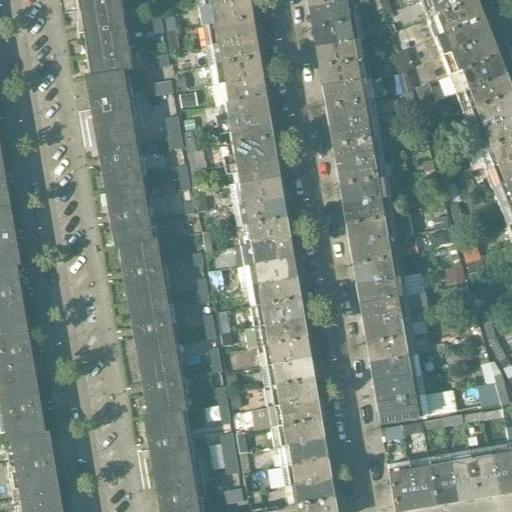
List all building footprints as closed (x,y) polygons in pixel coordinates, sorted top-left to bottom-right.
[(129,71),(121,24),(117,0),(74,0),(80,31),(76,32),(78,41),(82,41),(87,78),(121,73),(129,71)] [(160,0),(163,14),(171,13),(168,0),(160,0)] [(244,0),(196,0),(199,12),(245,4),(244,0)] [(305,0),(308,13),(343,6),(341,0),(305,0)] [(378,4),(377,0),(371,0),(378,20),(384,18),(383,16),(378,4)] [(427,24),(474,7),(471,0),(437,0),(420,6),(427,24)] [(386,1),(378,4),(383,16),(390,13),(386,1)] [(245,4),(199,12),(202,32),(249,24),(245,4)] [(343,6),(308,13),(311,32),(358,24),(356,11),(353,12),(351,5),(343,6)] [(474,7),(427,24),(434,43),(481,25),(474,7)] [(153,34),(161,32),(158,12),(150,13),(153,34)] [(176,36),(173,17),(164,18),(167,38),(176,36)] [(249,24),(202,32),(205,52),(252,44),(249,24)] [(358,24),(311,32),(314,53),(362,45),(358,24)] [(481,25),(434,43),(441,61),(488,44),(481,25)] [(179,51),(176,36),(167,38),(170,53),(179,51)] [(252,44),(205,52),(209,71),(255,63),(252,44)] [(488,44),(441,61),(448,79),(495,61),(488,44)] [(362,45),(314,53),(318,73),(365,64),(362,45)] [(413,69),(406,51),(398,54),(404,72),(413,69)] [(157,55),(159,69),(167,68),(165,54),(157,55)] [(495,61),(448,79),(455,97),(502,79),(495,61)] [(255,63),(209,71),(212,91),(259,83),(255,63)] [(365,64),(318,73),(321,90),(369,82),(365,64)] [(121,73),(87,78),(84,79),(94,136),(130,130),(121,73)] [(396,77),(402,96),(411,93),(405,74),(396,77)] [(187,92),(185,75),(174,77),(177,94),(187,92)] [(502,79),(455,97),(462,117),(509,99),(502,79)] [(369,82),(321,90),(324,109),(372,100),(369,82)] [(170,83),(146,88),(148,102),(172,97),(170,83)] [(259,83),(212,91),(215,111),(218,110),(262,103),(259,83)] [(195,94),(177,97),(179,110),(197,106),(195,94)] [(416,112),(411,94),(403,96),(409,115),(416,112)] [(511,106),(509,99),(462,117),(469,135),(511,118),(511,106)] [(372,100),(324,109),(327,128),(375,119),(372,100)] [(262,103),(218,110),(219,118),(214,119),(216,130),(265,121),(262,103)] [(169,152),(181,150),(176,118),(164,120),(169,152)] [(511,118),(469,135),(477,154),(511,140),(511,118)] [(375,119),(327,128),(331,148),(379,140),(375,119)] [(265,121),(216,130),(217,140),(223,139),(225,150),(269,142),(265,121)] [(425,129),(440,173),(447,171),(433,126),(425,129)] [(130,130),(94,136),(104,193),(140,187),(130,130)] [(415,144),(425,142),(423,132),(413,135),(415,144)] [(192,134),(184,135),(187,156),(196,155),(192,134)] [(379,140),(331,148),(334,169),(382,161),(379,140)] [(511,140),(477,154),(484,173),(511,161),(511,140)] [(269,142),(225,150),(227,160),(221,161),(223,171),(272,163),(269,142)] [(197,166),(196,155),(187,156),(190,177),(207,174),(206,165),(197,166)] [(382,161),(334,169),(338,187),(385,179),(382,161)] [(511,161),(484,173),(491,192),(511,183),(511,161)] [(272,163),(223,171),(224,180),(230,179),(232,189),(276,182),(272,163)] [(176,169),(178,181),(186,179),(184,167),(176,169)] [(454,184),(450,173),(439,176),(443,188),(454,184)] [(191,178),(193,194),(201,193),(199,176),(191,178)] [(186,179),(178,181),(180,193),(188,191),(186,179)] [(385,179),(338,187),(341,207),(389,198),(385,179)] [(276,182),(232,189),(227,190),(230,209),(279,201),(276,182)] [(511,183),(491,192),(498,211),(511,205),(511,183)] [(460,203),(454,186),(443,189),(448,206),(456,204),(460,203)] [(140,187),(104,193),(113,251),(117,250),(116,249),(150,243),(140,187)] [(190,203),(188,191),(180,193),(182,205),(190,203)] [(204,194),(194,196),(197,215),(207,213),(204,194)] [(389,198),(341,207),(344,227),(392,219),(389,198)] [(279,201),(230,209),(234,229),(282,220),(279,201)] [(184,217),(192,216),(190,203),(182,205),(184,217)] [(456,204),(448,206),(454,227),(462,224),(456,204)] [(511,205),(498,211),(506,229),(511,226),(511,205)] [(6,210),(0,210),(0,269),(12,268),(16,267),(6,210)] [(445,218),(431,220),(433,231),(447,229),(445,218)] [(402,229),(394,231),(392,219),(344,227),(348,247),(396,238),(404,237),(402,229)] [(282,220),(234,229),(237,249),(286,240),(282,220)] [(462,224),(454,227),(460,247),(467,245),(468,245),(462,224)] [(213,253),(210,233),(200,234),(204,254),(213,253)] [(448,245),(445,233),(428,237),(430,249),(448,245)] [(396,238),(348,247),(351,267),(399,258),(396,238)] [(286,240),(237,249),(241,269),(289,261),(286,240)] [(154,242),(150,243),(116,249),(117,250),(127,306),(164,299),(154,242)] [(472,262),(467,245),(460,247),(465,264),(472,262)] [(460,266),(455,248),(447,250),(452,268),(460,266)] [(193,268),(201,267),(199,255),(191,256),(193,268)] [(413,275),(411,269),(401,271),(399,258),(351,267),(354,285),(413,275)] [(289,261),(241,269),(244,290),(293,281),(289,261)] [(472,262),(465,264),(466,267),(469,277),(476,275),(472,262)] [(450,283),(464,281),(462,267),(447,270),(450,283)] [(12,268),(0,269),(0,326),(21,323),(12,268)] [(223,293),(220,273),(207,275),(211,296),(223,293)] [(406,296),(404,285),(412,283),(410,276),(413,276),(413,275),(354,285),(358,305),(406,296)] [(195,281),(197,293),(206,292),(203,280),(195,281)] [(293,281),(244,290),(247,309),(296,300),(293,281)] [(465,287),(452,290),(456,309),(461,307),(471,305),(465,287)] [(206,292),(197,293),(199,305),(208,304),(206,292)] [(406,296),(358,305),(361,324),(409,316),(406,296)] [(164,299),(127,306),(137,363),(173,357),(164,299)] [(296,300),(247,309),(251,331),(300,322),(296,300)] [(477,327),(471,305),(461,307),(467,329),(477,327)] [(413,336),(411,325),(421,324),(420,316),(409,318),(409,316),(361,324),(365,344),(413,336)] [(206,342),(214,341),(210,317),(202,318),(206,342)] [(300,322),(251,331),(255,351),(303,342),(300,322)] [(495,341),(490,322),(482,324),(487,343),(495,341)] [(21,323),(0,326),(0,386),(31,381),(21,323)] [(413,336),(365,344),(368,364),(416,355),(413,336)] [(505,358),(495,341),(488,344),(498,362),(500,361),(505,358)] [(303,342),(255,351),(258,371),(307,362),(303,342)] [(211,375),(220,374),(216,350),(207,352),(211,375)] [(416,355),(368,364),(371,383),(419,375),(416,355)] [(137,363),(146,419),(179,414),(183,413),(173,357),(137,363)] [(500,361),(498,362),(508,380),(511,378),(511,371),(505,358),(500,361)] [(307,362),(258,371),(262,391),(310,383),(307,362)] [(493,362),(487,363),(493,384),(494,387),(499,405),(499,406),(500,408),(509,406),(500,375),(493,362)] [(419,375),(371,383),(375,405),(423,397),(419,375)] [(31,381),(0,386),(0,420),(4,444),(8,443),(41,437),(31,381)] [(310,383),(262,391),(265,411),(313,402),(310,383)] [(494,387),(493,384),(485,387),(491,407),(499,405),(494,387)] [(220,426),(228,425),(222,389),(214,390),(220,426)] [(423,397),(375,405),(379,426),(427,418),(423,397)] [(313,402),(265,411),(269,432),(317,424),(313,402)] [(482,422),(501,419),(500,411),(402,427),(404,435),(482,421),(482,422)] [(179,414),(146,419),(142,419),(152,477),(189,470),(179,414)] [(317,424),(269,432),(272,451),(275,451),(320,443),(317,424)] [(401,439),(399,427),(380,431),(382,442),(401,439)] [(221,477),(222,477),(237,475),(230,435),(218,437),(223,468),(219,469),(221,477)] [(235,436),(238,456),(245,454),(241,435),(235,436)] [(45,436),(41,437),(8,443),(18,500),(54,493),(45,436)] [(320,443),(275,451),(279,470),(324,463),(320,443)] [(511,478),(506,447),(485,450),(493,497),(511,494),(511,478)] [(485,450),(465,454),(474,501),(493,497),(485,450)] [(465,454),(446,457),(454,504),(474,501),(465,454)] [(446,457),(427,460),(435,507),(454,504),(446,457)] [(427,460),(406,464),(414,511),(435,507),(427,460)] [(324,463),(279,470),(282,489),(327,481),(324,463)] [(406,464),(386,467),(393,511),(407,511),(414,511),(406,464)] [(196,511),(189,470),(152,477),(158,511),(196,511)] [(327,481),(282,489),(285,508),(330,501),(327,481)] [(240,491),(225,493),(215,495),(218,507),(242,503),(240,491)] [(57,511),(54,493),(18,500),(19,511),(57,511)] [(332,511),(330,501),(285,508),(282,511),(332,511)]
